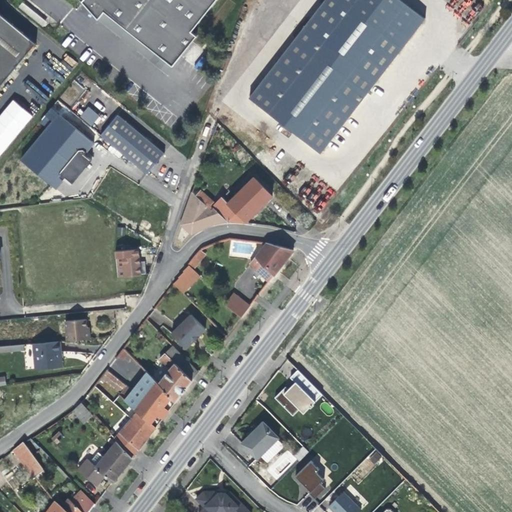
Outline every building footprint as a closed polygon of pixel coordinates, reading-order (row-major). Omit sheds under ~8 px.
[(181,23),(199,0),(73,0),(86,10),(92,2),(161,57),(185,27),(181,23)] [(402,0),(321,0),(248,99),(320,153),(394,54),(423,15),(402,0)] [(0,13),(0,79),(33,41),(0,13)] [(67,107),(149,174),(166,154),(84,87),(67,107)] [(10,99),(0,112),(0,156),(32,114),(10,99)] [(85,153),(87,155),(96,144),(62,115),(23,160),(57,189),(67,177),(65,176),(85,153)] [(94,161),(87,155),(85,153),(65,176),(67,177),(74,183),(85,171),(94,161)] [(228,201),(247,221),(264,205),(273,196),(255,176),(228,201)] [(217,204),(216,203),(201,189),(196,194),(212,209),(214,207),(217,204)] [(196,194),(192,191),(180,223),(190,232),(206,225),(215,221),(228,221),(214,207),(212,209),(196,194)] [(217,204),(214,207),(228,221),(247,221),(228,201),(223,196),(216,203),(217,204)] [(257,253),(277,271),(284,261),(294,249),(267,241),(257,253)] [(141,262),(140,249),(115,251),(117,277),(142,275),(141,262)] [(201,249),(189,263),(190,264),(194,268),(207,253),(201,249)] [(269,281),(277,271),(257,253),(250,262),(269,281)] [(184,292),(201,276),(194,268),(190,264),(184,270),(185,271),(179,276),(180,277),(174,282),(184,292)] [(225,303),(242,316),(250,305),(234,292),(225,303)] [(191,314),(171,333),(185,347),(192,341),(192,342),(196,338),(199,335),(198,335),(205,328),(191,314)] [(65,341),(88,339),(87,331),(84,331),(84,326),(83,319),(63,321),(65,341)] [(58,342),(32,344),(34,369),(60,366),(59,355),(58,342)] [(166,352),(173,359),(180,352),(173,345),(166,352)] [(176,362),(170,369),(159,383),(176,400),(189,383),(199,371),(180,352),(173,359),(176,362)] [(176,362),(173,359),(166,352),(160,358),(170,369),(176,362)] [(120,391),(126,384),(107,368),(100,376),(120,391)] [(176,400),(159,383),(147,370),(124,399),(130,404),(138,411),(155,426),(166,413),(176,400)] [(282,391),(275,398),(293,415),(299,409),(304,413),(310,406),(311,407),(314,404),(313,403),(315,401),(296,382),(288,390),(284,394),(282,391)] [(80,401),(71,410),(84,423),(92,414),(80,401)] [(130,420),(138,411),(130,404),(122,413),(130,420)] [(131,440),(139,446),(148,435),(155,426),(138,411),(130,420),(121,431),(131,440)] [(248,434),(240,442),(257,458),(278,437),(261,421),(254,428),(248,434)] [(246,433),(248,434),(254,428),(253,426),(249,429),(246,433)] [(139,446),(131,440),(124,447),(133,454),(139,446)] [(117,441),(103,457),(95,466),(105,474),(112,480),(122,467),(133,454),(124,447),(117,441)] [(11,451),(35,478),(42,472),(22,444),(11,451)] [(266,470),(276,480),(297,459),(287,449),(266,470)] [(90,461),(95,466),(103,457),(97,452),(90,461)] [(95,466),(90,461),(87,459),(77,470),(95,485),(100,480),(105,474),(95,466)] [(312,460),(296,476),(305,485),(312,492),(310,494),(315,499),(326,488),(321,483),(325,479),(317,471),(320,468),(312,460)] [(89,511),(95,504),(81,489),(59,508),(63,511),(89,511)] [(205,508),(200,511),(250,511),(230,492),(228,492),(225,495),(220,495),(217,492),(204,492),(196,500),(205,508)] [(343,492),(329,506),(335,511),(358,511),(361,510),(343,492)]
